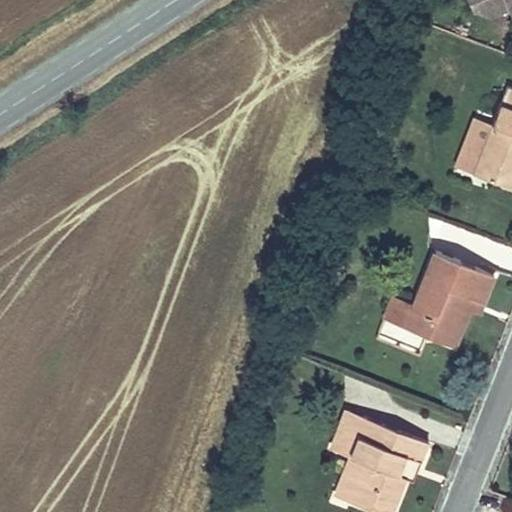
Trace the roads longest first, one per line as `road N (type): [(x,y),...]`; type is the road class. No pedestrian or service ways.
road 1 (tertiary): [(176,0),(0,114)]
road 2 (residential): [(457,511),(511,371)]
